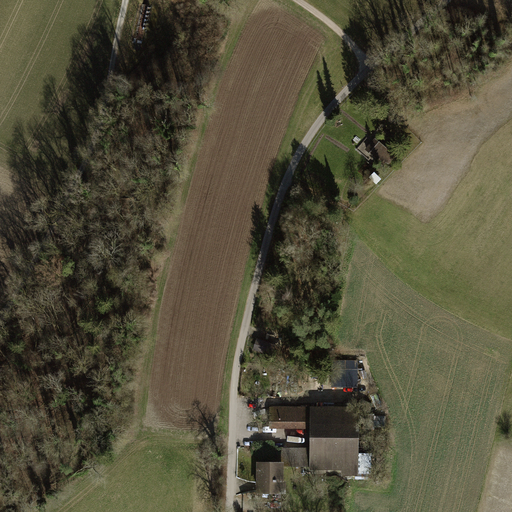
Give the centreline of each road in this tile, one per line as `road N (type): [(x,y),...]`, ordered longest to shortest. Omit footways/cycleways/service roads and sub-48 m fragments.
road 1 (unclassified): [(441,0),(338,95),(286,173),(240,371),(225,511)]
road 2 (track): [(125,0),(96,141),(0,317)]
road 3 (unknown): [(236,401),(367,395)]
